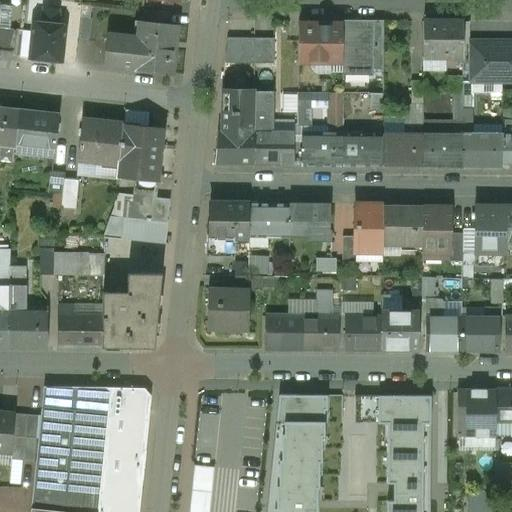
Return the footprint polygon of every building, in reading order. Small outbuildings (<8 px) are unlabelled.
[(9,7),(0,6),(0,29),(9,31),(11,11),(9,7)] [(58,12),(42,10),(41,24),(56,26),(58,12)] [(171,14),(143,11),(142,23),(170,26),(171,14)] [(92,21),(80,19),(78,42),(90,43),(92,21)] [(323,21),(318,25),(299,26),(298,61),(312,62),(312,67),(317,73),(329,72),(329,61),(343,62),(343,40),(343,25),(331,25),(326,22),(323,21)] [(374,22),(343,21),(343,25),(343,40),(372,40),(374,40),(374,22)] [(384,22),(374,22),(374,40),(372,40),(372,58),(372,71),(374,71),(383,71),(384,22)] [(465,22),(424,22),(423,57),(464,58),(465,22)] [(170,26),(142,23),(138,54),(133,53),(131,70),(172,74),(177,27),(170,26)] [(41,24),(34,24),(33,33),(30,59),(63,63),(66,27),(56,26),(41,24)] [(9,31),(0,29),(0,52),(13,54),(14,56),(17,58),(20,58),(23,32),(9,31)] [(33,33),(23,32),(20,58),(30,59),(33,33)] [(255,39),(227,39),(225,65),(254,65),(255,39)] [(274,40),(255,39),(254,65),(274,65),(274,40)] [(372,40),(343,40),(343,62),(343,76),(374,77),(374,71),(372,71),(372,58),(372,40)] [(113,69),(102,68),(104,44),(92,42),(90,61),(81,60),(79,76),(112,80),(113,69)] [(511,42),(469,42),(469,82),(511,82),(511,42)] [(134,48),(107,45),(105,67),(131,70),(133,53),(134,48)] [(464,76),(447,75),(447,94),(464,95),(464,76)] [(423,82),(411,82),(411,104),(423,104),(423,82)] [(302,91),(301,132),(314,133),(314,110),(345,110),(345,92),(302,91)] [(255,93),(222,92),(220,131),(217,131),(214,164),(254,164),(255,134),(255,93)] [(294,133),(274,133),(274,93),(255,93),(255,134),(255,164),(294,165),(294,133)] [(422,107),(404,107),(404,135),(422,135),(422,107)] [(21,111),(0,108),(0,147),(4,148),(4,142),(17,143),(21,111)] [(61,115),(21,111),(17,143),(16,151),(45,154),(45,158),(56,159),(61,115)] [(123,126),(84,122),(80,161),(119,165),(123,126)] [(162,129),(123,125),(123,126),(119,165),(118,179),(136,181),(156,183),(162,129)] [(511,125),(506,126),(503,126),(503,136),(503,167),(511,167),(511,125)] [(343,134),(303,134),(303,166),(343,166),(343,134)] [(383,135),(343,134),(343,166),(382,166),(383,135)] [(404,135),(383,135),(382,166),(422,167),(422,135),(404,135)] [(462,135),(422,135),(422,167),(462,167),(462,135)] [(503,136),(462,135),(462,167),(503,167),(503,136)] [(80,181),(65,179),(61,209),(76,211),(80,181)] [(156,183),(136,181),(133,203),(125,202),(123,219),(168,224),(171,200),(154,199),(156,183)] [(249,205),(217,205),(210,211),(210,236),(208,236),(207,257),(235,257),(236,239),(251,239),(249,205)] [(290,206),(249,205),(251,239),(289,239),(290,206)] [(310,206),(290,206),(289,239),(309,239),(309,226),(310,206)] [(331,206),(310,206),(309,226),(330,227),(331,206)] [(382,207),(355,206),(355,238),(354,252),(357,252),(382,253),(382,243),(382,207)] [(423,207),(382,207),(382,243),(400,243),(399,248),(422,249),(423,249),(423,207)] [(451,208),(423,207),(423,249),(422,249),(422,253),(449,254),(451,254),(451,234),(451,208)] [(505,208),(476,208),(476,250),(505,250),(505,208)] [(123,219),(111,217),(103,237),(104,239),(166,245),(168,224),(123,219)] [(463,234),(451,234),(451,254),(449,254),(449,262),(451,262),(463,261),(463,234)] [(354,252),(355,238),(343,238),(342,263),(348,264),(357,255),(357,252),(354,252)] [(0,346),(8,347),(9,287),(10,267),(10,251),(0,250),(0,346)] [(54,251),(41,251),(41,276),(54,276),(54,256),(54,251)] [(103,256),(54,256),(54,276),(103,275),(103,256)] [(336,260),(316,260),(316,273),(336,273),(336,260)] [(463,261),(451,262),(451,278),(463,279),(463,261)] [(26,267),(10,267),(9,287),(26,287),(26,267)] [(163,274),(128,274),(128,292),(120,292),(119,293),(102,293),(102,315),(101,348),(147,349),(156,341),(163,274)] [(262,278),(234,277),(234,290),(250,290),(250,291),(262,291),(262,278)] [(435,280),(423,280),(423,287),(423,296),(437,296),(437,289),(435,289),(435,280)] [(511,280),(503,281),(503,303),(503,309),(511,309),(511,280)] [(503,281),(493,281),(493,303),(503,303),(503,281)] [(26,287),(9,287),(8,347),(47,347),(48,314),(25,314),(26,287)] [(423,287),(406,287),(406,307),(423,307),(423,296),(423,287)] [(234,290),(208,290),(207,332),(250,333),(250,291),(250,290),(234,290)] [(404,308),(403,294),(383,295),(384,310),(404,308)] [(333,305),(318,305),(318,319),(333,319),(333,305)] [(78,306),(59,306),(59,315),(78,315),(78,306)] [(444,309),(426,309),(426,318),(444,318),(444,309)] [(357,311),(347,310),(347,319),(357,319),(357,311)] [(497,310),(489,310),(489,318),(497,318),(497,310)] [(418,313),(383,313),(383,319),(383,351),(418,351),(418,313)] [(78,315),(59,315),(58,348),(101,348),(102,315),(78,315)] [(444,318),(426,318),(425,351),(462,351),(463,318),(444,318)] [(489,318),(463,318),(462,351),(498,351),(498,319),(497,318),(489,318)] [(303,319),(266,319),(266,350),(303,350),(303,319)] [(318,319),(303,319),(303,350),(338,350),(338,319),(333,319),(318,319)] [(347,319),(346,319),(346,350),(383,351),(383,319),(357,319),(347,319)] [(107,386),(44,388),(42,408),(31,511),(97,511),(108,392),(107,386)] [(142,387),(107,386),(108,392),(97,511),(137,511),(149,395),(142,387)] [(496,391),(460,391),(459,423),(496,424),(496,391)] [(511,391),(496,391),(496,424),(511,424),(511,391)] [(429,511),(430,393),(355,394),(354,423),(385,422),(386,483),(393,483),(393,499),(386,499),(385,511),(429,511)] [(315,511),(327,397),(279,397),(267,511),(315,511)] [(16,415),(0,413),(0,453),(12,455),(16,415)] [(496,424),(459,423),(459,437),(480,437),(481,438),(496,438),(496,437),(496,424)] [(511,424),(496,424),(496,437),(511,437),(511,424)] [(190,511),(211,511),(217,467),(198,464),(190,511)]
